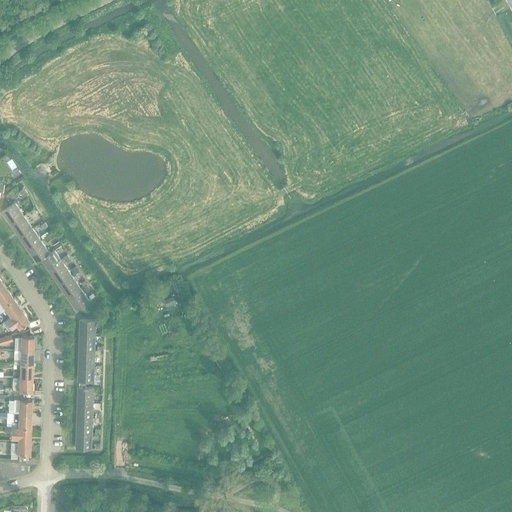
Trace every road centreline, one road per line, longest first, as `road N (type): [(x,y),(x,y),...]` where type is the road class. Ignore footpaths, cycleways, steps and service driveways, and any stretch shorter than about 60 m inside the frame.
road 1 (residential): [(46,477),(50,321),(0,250)]
road 2 (residential): [(46,477),(117,476),(221,497)]
